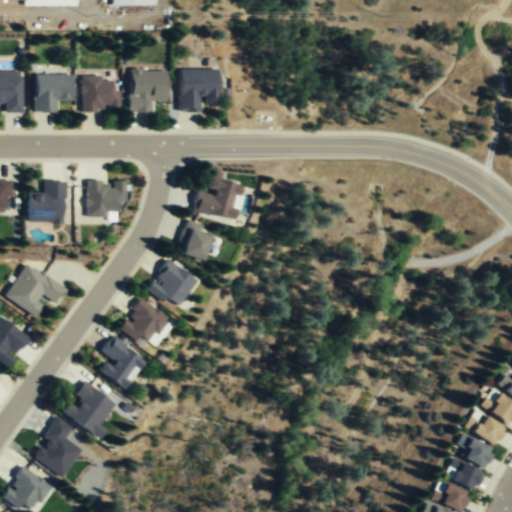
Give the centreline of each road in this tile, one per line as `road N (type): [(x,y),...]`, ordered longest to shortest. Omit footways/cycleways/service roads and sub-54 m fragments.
road 1 (residential): [(164,145),(398,149),(459,170),(511,212)]
road 2 (residential): [(164,145),(144,227),(0,426)]
road 3 (residential): [(0,144),(164,145)]
